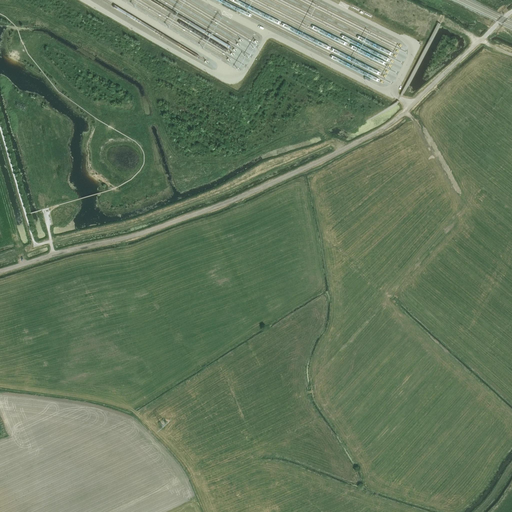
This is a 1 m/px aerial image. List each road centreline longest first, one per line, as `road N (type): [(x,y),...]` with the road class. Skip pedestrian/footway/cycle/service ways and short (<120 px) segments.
road 1 (track): [(54,254),(204,211),(385,127),(511,10)]
road 2 (track): [(0,382),(117,403),(162,439)]
